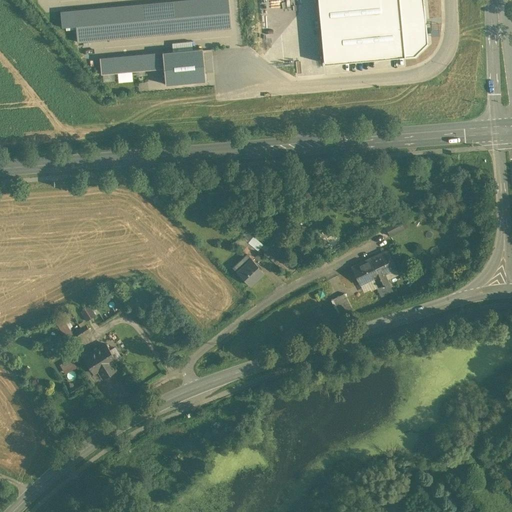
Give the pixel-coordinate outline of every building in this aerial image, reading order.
[(181,16),(179,0),(178,0),(172,1),(174,17),(181,16)] [(179,0),(181,16),(187,15),(186,0),(179,0)] [(195,15),(193,0),(186,0),(187,15),(195,15)] [(193,0),(195,15),(201,14),(200,0),(193,0)] [(209,13),(207,0),(200,0),(201,14),(209,13)] [(207,0),(209,13),(215,13),(214,0),(207,0)] [(222,12),(221,0),(214,0),(215,13),(222,12)] [(229,11),(228,0),(221,0),(222,12),(229,11)] [(423,0),(317,0),(324,63),(414,54),(427,42),(423,0)] [(167,17),(165,1),(158,2),(159,18),(167,17)] [(165,1),(167,17),(174,17),(172,1),(165,1)] [(159,18),(158,2),(151,3),(153,19),(159,18)] [(146,19),(144,3),(137,4),(138,20),(146,19)] [(144,3),(146,19),(153,19),(151,3),(144,3)] [(130,5),(132,21),(138,20),(137,4),(130,5)] [(116,6),(118,22),(124,21),(123,5),(116,6)] [(132,21),(130,5),(123,5),(124,21),(132,21)] [(118,22),(116,6),(109,7),(111,23),(118,22)] [(104,23),(102,7),(95,8),(97,24),(104,23)] [(102,7),(104,23),(111,23),(109,7),(102,7)] [(97,24),(95,8),(88,9),(90,25),(97,24)] [(83,25),(81,9),(74,10),(76,26),(83,25)] [(81,9),(83,25),(90,25),(88,9),(81,9)] [(67,11),(69,27),(76,26),(74,10),(67,11)] [(69,27),(67,11),(60,11),(62,27),(69,27)] [(231,28),(229,11),(222,12),(224,28),(231,28)] [(224,28),(222,12),(215,13),(217,29),(224,28)] [(210,30),(209,13),(201,14),(203,30),(210,30)] [(209,13),(210,30),(217,29),(215,13),(209,13)] [(195,15),(196,31),(203,30),(201,14),(195,15)] [(181,16),(182,32),(189,32),(187,15),(181,16)] [(196,31),(195,15),(187,15),(189,32),(196,31)] [(182,32),(181,16),(174,17),(175,33),(182,32)] [(168,33),(167,17),(159,18),(161,34),(168,33)] [(167,17),(168,33),(175,33),(174,17),(167,17)] [(161,34),(159,18),(153,19),(154,35),(161,34)] [(147,35),(146,19),(138,20),(140,36),(147,35)] [(146,19),(147,35),(154,35),(153,19),(146,19)] [(132,21),(133,37),(140,36),(138,20),(132,21)] [(118,22),(119,38),(126,37),(124,21),(118,22)] [(133,37),(132,21),(124,21),(126,37),(133,37)] [(119,38),(118,22),(111,23),(112,39),(119,38)] [(105,39),(104,23),(97,24),(98,40),(105,39)] [(104,23),(105,39),(112,39),(111,23),(104,23)] [(98,40),(97,24),(90,25),(91,41),(98,40)] [(84,41),(83,25),(76,26),(77,42),(84,41)] [(83,25),(84,41),(91,41),(90,25),(83,25)] [(164,68),(165,83),(205,80),(202,48),(162,52),(164,68)] [(157,69),(155,52),(148,53),(150,69),(157,69)] [(164,68),(162,52),(155,52),(157,69),(164,68)] [(142,54),(143,70),(150,69),(148,53),(142,54)] [(128,55),(129,71),(136,71),(134,54),(128,55)] [(143,70),(142,54),(134,54),(136,71),(143,70)] [(129,71),(128,55),(120,56),(122,72),(129,71)] [(115,72),(114,56),(107,57),(108,73),(115,72)] [(114,56),(115,72),(122,72),(120,56),(114,56)] [(100,58),(101,74),(108,73),(107,57),(100,58)] [(375,189),(370,195),(378,202),(383,196),(375,189)] [(397,217),(384,224),(390,235),(404,229),(397,217)] [(251,226),(242,237),(249,243),(254,236),(258,232),(251,226)] [(242,237),(240,236),(234,243),(243,251),(244,250),(247,253),(252,258),(259,251),(258,250),(249,243),(242,237)] [(264,243),(254,236),(249,243),(258,250),(264,243)] [(387,250),(370,258),(378,274),(384,272),(395,267),(387,250)] [(252,258),(247,253),(233,266),(249,284),(263,271),(257,265),(258,264),(252,258)] [(370,258),(352,267),(360,283),(373,277),(378,274),(370,258)] [(384,272),(378,274),(383,284),(388,282),(384,272)] [(378,274),(373,277),(377,284),(378,286),(383,284),(378,274)] [(388,282),(383,284),(385,289),(387,292),(392,290),(388,282)] [(383,284),(378,286),(377,284),(375,285),(379,293),(385,289),(383,284)] [(344,293),(331,299),(338,313),(351,307),(344,293)] [(62,315),(55,319),(66,337),(73,332),(62,315)] [(86,324),(81,328),(84,333),(90,330),(86,324)] [(81,328),(75,331),(79,337),(84,333),(81,328)] [(116,358),(106,343),(95,350),(109,373),(115,370),(110,362),(116,358)] [(95,350),(84,357),(93,372),(99,369),(104,377),(109,373),(95,350)] [(72,357),(59,363),(64,373),(77,367),(72,357)]
